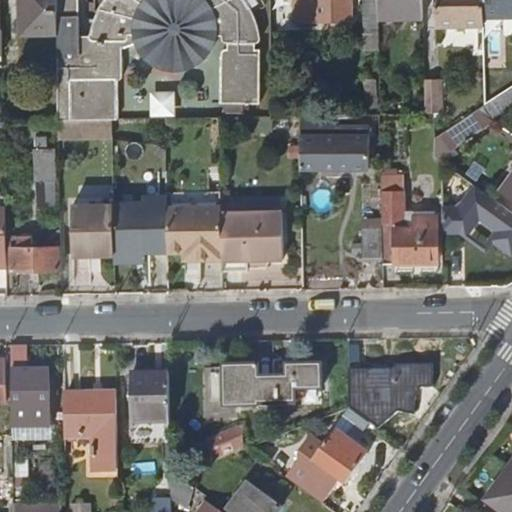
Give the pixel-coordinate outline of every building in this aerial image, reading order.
[(23,0),(24,34),(57,34),(56,0),(23,0)] [(222,52),(223,102),(263,101),(262,51),(257,49),(256,41),(261,39),(259,32),(258,25),(254,15),(248,4),(245,0),(103,0),(100,4),(96,15),(91,25),(89,35),(78,35),(77,0),(56,0),(57,34),(59,121),(72,121),(83,121),(112,121),(118,120),(117,83),(118,83),(119,83),(120,83),(120,82),(121,82),(121,81),(121,80),(122,80),(122,79),(122,78),(121,52),(136,49),(138,54),(143,60),(151,66),(160,70),(168,73),(174,73),(182,73),(189,70),(198,66),(206,59),(211,53),(215,43),(217,37),(222,37),(222,40),(224,42),(228,42),(227,49),(223,50),(222,52)] [(293,0),(294,24),(351,23),(350,0),(293,0)] [(380,52),(379,21),(378,0),(364,0),(365,52),(380,52)] [(378,0),(379,21),(424,20),(423,0),(378,0)] [(484,0),(437,0),(438,28),(485,28),(485,14),(485,12),(484,0)] [(511,0),(484,0),(485,12),(485,14),(511,13),(511,0)] [(425,85),(426,115),(434,115),(442,115),(441,85),(425,85)] [(511,108),(511,90),(495,101),(504,114),(511,108)] [(487,107),(479,112),(492,122),(504,114),(495,101),(487,107)] [(320,117),(300,117),(301,173),(365,171),(364,129),(325,130),(320,129),(320,117)] [(275,118),(273,118),(219,119),(220,131),(275,130),(275,118)] [(112,121),(83,121),(84,139),(113,138),(112,121)] [(60,204),(59,151),(39,151),(40,204),(60,204)] [(404,176),(382,177),(382,192),(404,191),(404,176)] [(511,255),(511,213),(489,197),(477,188),(465,205),(454,210),(443,210),(443,233),(459,233),(467,239),(481,219),(500,233),(493,242),(511,255)] [(404,191),(382,192),(383,224),(404,224),(404,191)] [(168,197),(169,253),(185,253),(222,252),(221,212),(221,209),(221,192),(168,193),(168,197)] [(114,206),(115,254),(146,254),(169,253),(168,197),(142,198),(143,203),(114,204),(114,206)] [(115,254),(114,206),(72,207),(73,256),(115,255),(115,254)] [(221,212),(222,252),(222,260),(223,273),(248,272),(248,260),(283,260),(282,211),(221,212)] [(17,214),(7,214),(7,216),(8,250),(12,250),(13,272),(58,271),(58,249),(33,249),(32,238),(18,238),(17,214)] [(0,215),(0,268),(8,268),(8,250),(7,216),(0,215)] [(415,230),(383,231),(384,262),(384,266),(438,265),(437,219),(415,219),(415,230)] [(384,262),(383,231),(363,231),(363,262),(384,262)] [(222,252),(185,253),(185,260),(222,260),(222,252)] [(146,254),(115,254),(115,255),(115,264),(146,263),(146,254)] [(0,363),(0,405),(8,405),(7,363),(0,363)] [(245,369),(246,409),(296,408),(296,392),(323,391),(323,367),(288,367),(288,379),(258,380),(258,369),(245,369)] [(224,409),(246,409),(245,369),(223,369),(224,409)] [(51,372),(14,372),(14,428),(52,427),(51,372)] [(131,424),(171,423),(171,374),(131,375),(131,424)] [(66,396),(67,438),(96,438),(96,472),(120,472),(119,400),(97,400),(97,396),(66,396)] [(196,448),(203,464),(245,448),(244,426),(208,441),(208,443),(196,448)] [(14,428),(14,442),(52,442),(52,427),(14,428)] [(288,481),(320,504),(337,481),(347,488),(369,457),(336,434),(325,450),(311,440),(301,453),(302,462),(288,481)] [(511,511),(511,476),(509,475),(490,502),(504,511),(511,511)] [(249,486),(230,511),(281,511),(282,510),(249,486)]
